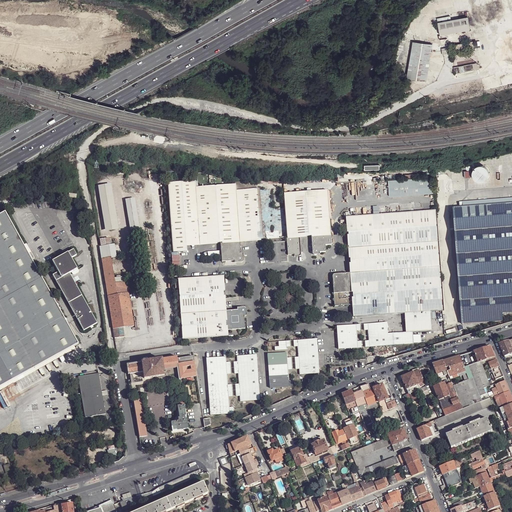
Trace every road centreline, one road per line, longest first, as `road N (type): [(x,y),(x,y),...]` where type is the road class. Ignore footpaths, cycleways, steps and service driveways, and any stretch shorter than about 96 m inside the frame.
road 1 (motorway): [(0,164),(297,0)]
road 2 (motorway): [(261,0),(0,145)]
road 3 (unknown): [(123,244),(121,196),(156,197),(169,333),(113,355)]
road 4 (tertiary): [(236,432),(0,503)]
road 5 (tertiary): [(4,511),(183,458),(236,432)]
road 6 (tertiary): [(236,432),(387,369)]
